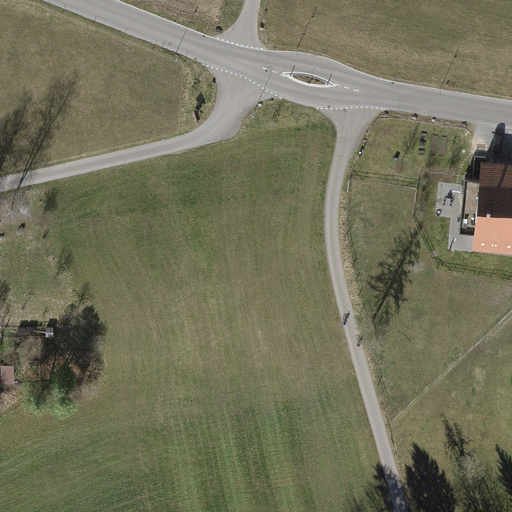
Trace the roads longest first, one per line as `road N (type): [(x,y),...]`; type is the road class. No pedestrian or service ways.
road 1 (track): [(364,90),(340,160),(332,230),(401,511)]
road 2 (unclassified): [(261,122),(0,182)]
road 3 (tertiary): [(238,58),(83,0)]
road 4 (tertiary): [(511,115),(364,90)]
